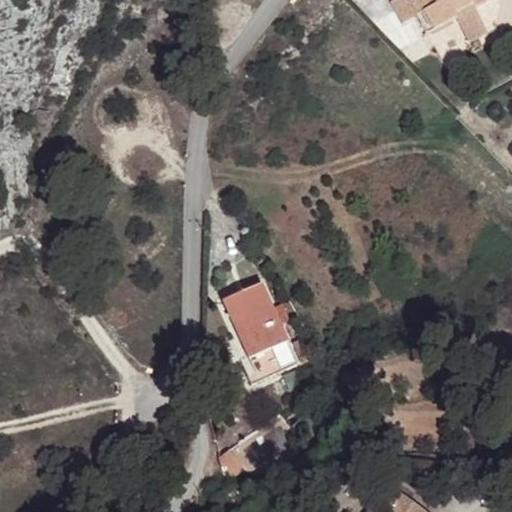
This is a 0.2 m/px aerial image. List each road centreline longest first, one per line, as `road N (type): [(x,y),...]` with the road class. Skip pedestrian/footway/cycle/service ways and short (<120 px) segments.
road 1 (residential): [(176,419),(189,380),(201,112),(222,58)]
road 2 (track): [(146,390),(130,440),(75,511)]
